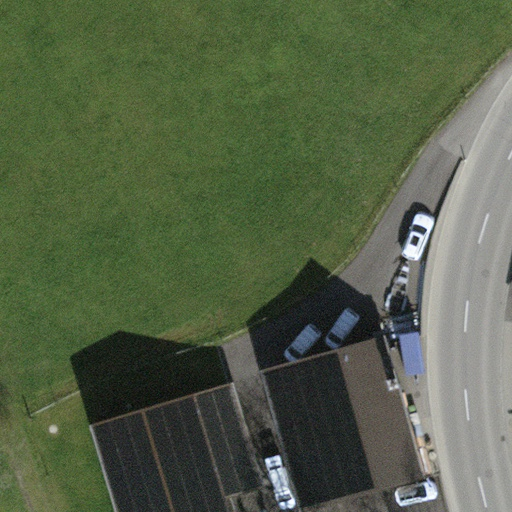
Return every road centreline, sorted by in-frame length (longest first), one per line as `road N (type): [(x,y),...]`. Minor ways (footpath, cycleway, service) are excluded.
road 1 (tertiary): [(491,511),(465,381),(466,311),(511,158)]
road 2 (unknown): [(511,97),(449,147),(374,256),(281,351)]
